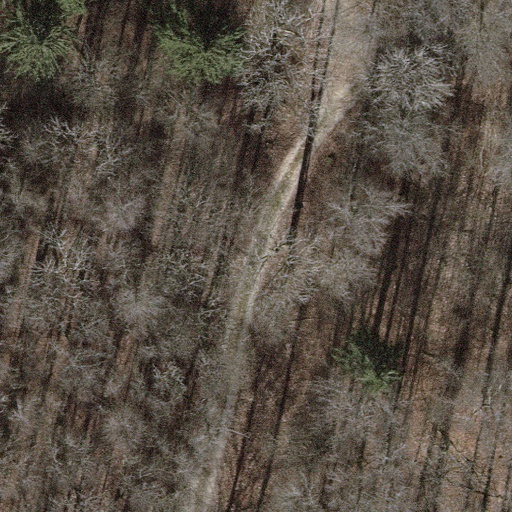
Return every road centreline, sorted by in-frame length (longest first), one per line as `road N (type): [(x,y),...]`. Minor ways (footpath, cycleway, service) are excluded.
road 1 (track): [(344,0),(354,35),(341,83),(259,248),(203,511)]
road 2 (track): [(341,83),(511,16)]
